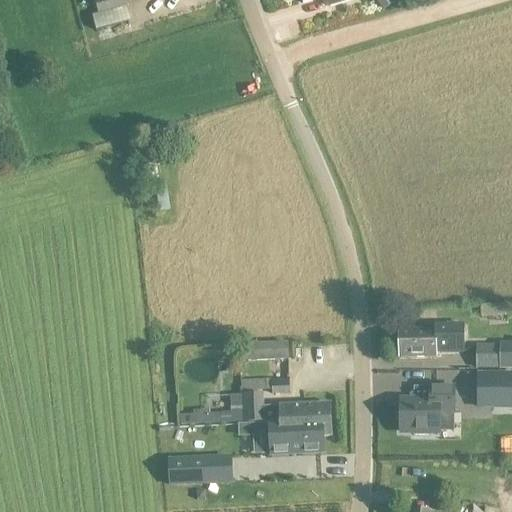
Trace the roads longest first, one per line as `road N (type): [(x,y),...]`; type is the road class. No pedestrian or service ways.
road 1 (unclassified): [(356,511),(372,355),(360,289),(269,58)]
road 2 (residential): [(269,58),(491,0)]
